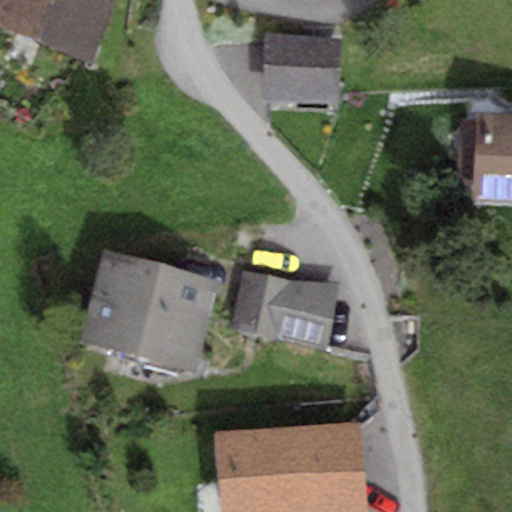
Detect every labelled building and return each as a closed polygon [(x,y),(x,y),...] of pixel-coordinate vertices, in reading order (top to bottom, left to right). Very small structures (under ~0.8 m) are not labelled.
[(119,0),(0,0),(0,29),(86,66),(119,0)] [(343,41),(266,35),(261,97),(338,103),(343,41)] [(511,118),(476,117),(473,204),(511,205),(511,118)] [(198,375),(220,281),(103,254),(81,348),(198,375)] [(339,286),(244,276),(232,335),(330,352),(339,286)] [(364,511),(360,427),(215,434),(218,511),(364,511)]
